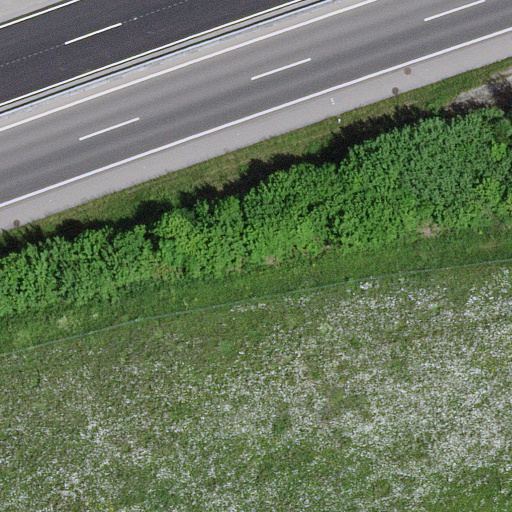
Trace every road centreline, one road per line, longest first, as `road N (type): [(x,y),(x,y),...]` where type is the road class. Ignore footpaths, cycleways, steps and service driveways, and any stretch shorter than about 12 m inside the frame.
road 1 (motorway): [(0,167),(482,0)]
road 2 (motorway): [(187,0),(0,66)]
